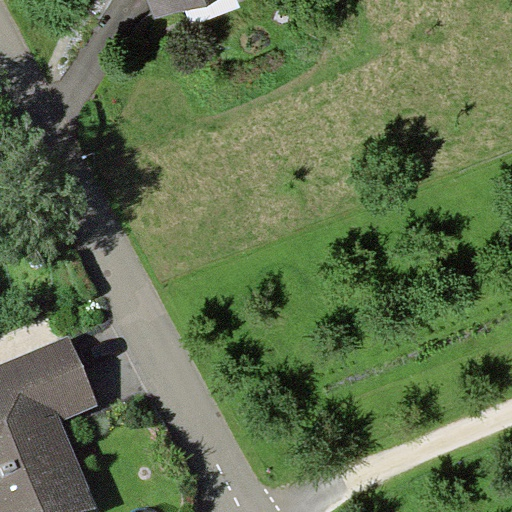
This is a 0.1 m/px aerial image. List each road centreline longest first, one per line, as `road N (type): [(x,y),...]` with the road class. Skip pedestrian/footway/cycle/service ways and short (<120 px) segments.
road 1 (residential): [(0,61),(244,511)]
road 2 (track): [(293,511),(302,498),(511,409)]
